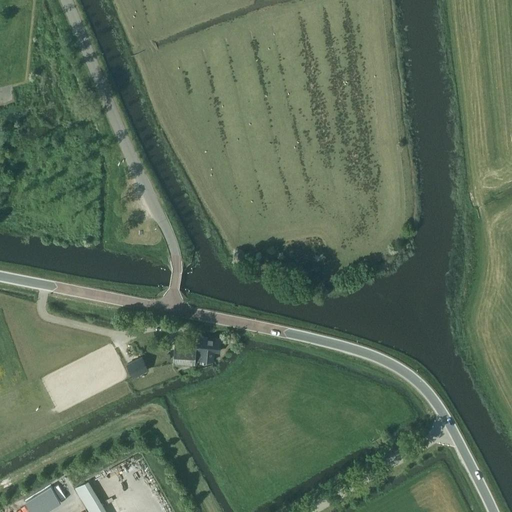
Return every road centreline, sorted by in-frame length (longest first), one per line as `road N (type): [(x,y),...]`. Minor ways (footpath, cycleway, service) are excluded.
road 1 (secondary): [(494,511),(433,399),(394,365),(307,336),(170,309)]
road 2 (tertiary): [(170,309),(171,241),(66,0)]
road 3 (secondary): [(170,309),(0,276)]
